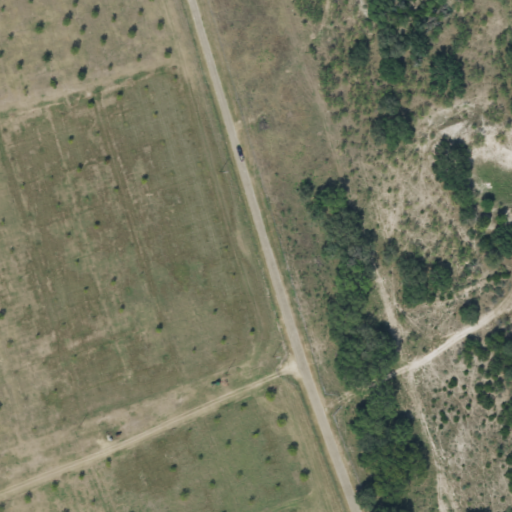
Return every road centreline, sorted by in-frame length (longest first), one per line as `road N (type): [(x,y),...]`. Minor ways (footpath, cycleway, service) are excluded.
road 1 (residential): [(198,0),(360,511)]
road 2 (residential): [(305,351),(0,453)]
